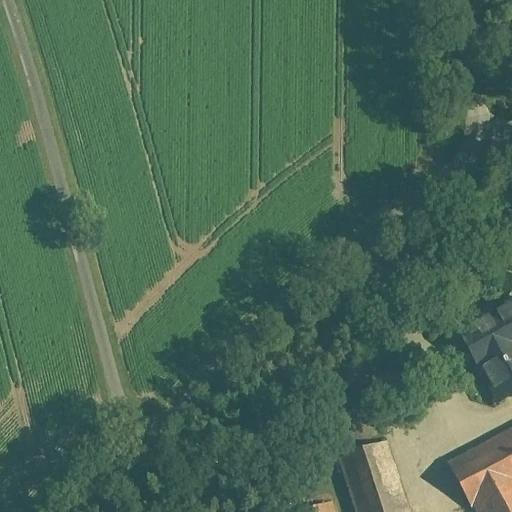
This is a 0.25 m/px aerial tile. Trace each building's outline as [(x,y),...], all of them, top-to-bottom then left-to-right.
[(511,303),(462,329),(481,368),(511,352),(511,303)] [(511,395),(511,352),(481,368),(498,402),(511,395)] [(511,435),(455,465),(479,509),(511,492),(511,435)] [(415,511),(390,444),(343,462),(360,511),(415,511)] [(480,511),(511,511),(511,492),(479,509),(480,511)] [(311,508),(311,511),(336,511),(334,502),(311,508)]
